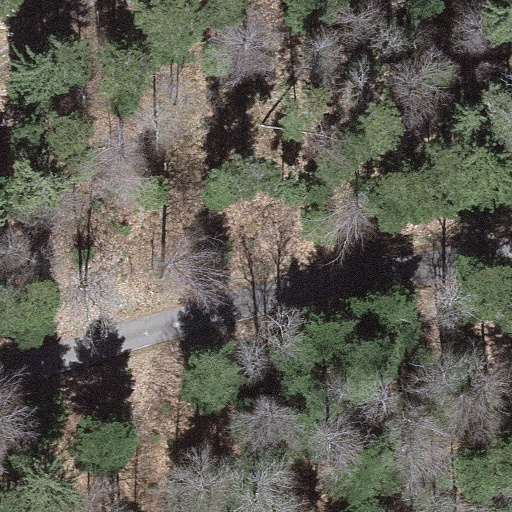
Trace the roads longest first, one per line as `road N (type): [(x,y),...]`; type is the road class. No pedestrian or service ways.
road 1 (unclassified): [(0,379),(332,283),(511,253)]
road 2 (track): [(0,56),(109,0)]
